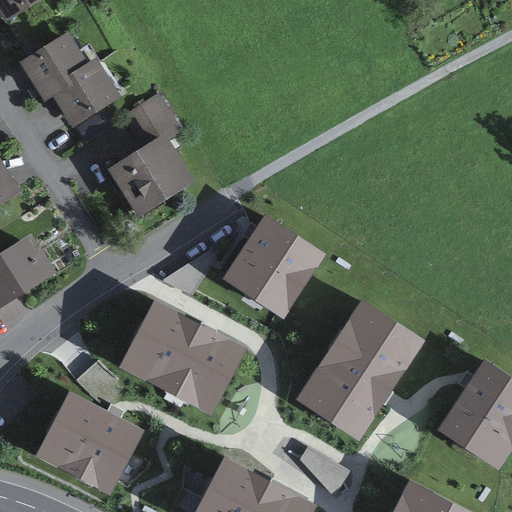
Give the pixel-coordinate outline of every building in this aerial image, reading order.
[(0,0),(0,3),(6,13),(27,0),(0,0)] [(70,75),(85,65),(67,37),(26,63),(48,98),(58,92),(74,82),(70,75)] [(94,59),(85,65),(70,75),(74,82),(58,92),(75,119),(116,93),(94,59)] [(150,140),(108,168),(137,216),(196,180),(171,139),(184,131),(159,93),(131,110),(150,140)] [(107,109),(77,127),(87,143),(116,124),(107,109)] [(0,164),(0,197),(15,188),(0,164)] [(326,248),(265,209),(223,273),(284,313),(326,248)] [(33,232),(0,252),(0,304),(56,270),(33,232)] [(427,336),(361,294),(295,395),(361,437),(387,398),(427,336)] [(202,321),(153,295),(117,362),(212,412),(248,344),(202,321)] [(511,447),(511,371),(485,353),(467,381),(437,425),(499,466),(511,447)] [(117,410),(69,385),(34,452),(109,492),(145,425),(117,410)] [(349,469),(308,444),(299,457),(335,497),(346,487),(342,479),(349,469)] [(290,486),(223,452),(192,511),(310,511),(317,500),(290,486)] [(482,511),(409,474),(389,511),(482,511)]
